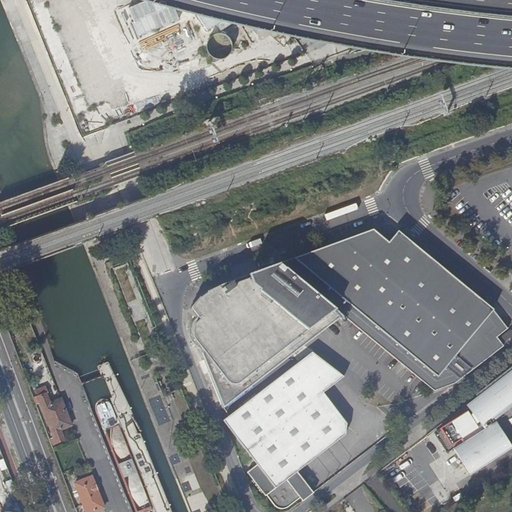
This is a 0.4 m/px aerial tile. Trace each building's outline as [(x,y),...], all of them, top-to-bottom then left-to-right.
[(506,346),(504,344),(511,336),(511,333),(510,331),(500,339),(498,337),(511,327),(494,311),(489,307),(399,232),(390,244),(374,231),(291,261),(436,380),(458,384),(476,370),(506,346)] [(207,294),(210,298),(203,303),(200,299),(191,310),(198,319),(194,322),(191,328),(190,331),(189,334),(190,338),(191,341),(194,346),(196,348),(200,350),(223,410),(343,318),(280,265),(223,286),(207,294)] [(312,354),(223,423),(258,466),(248,474),(267,498),(268,498),(274,506),(277,508),(279,509),(282,510),(283,510),(287,509),(289,508),(301,499),(304,503),(314,495),(298,473),(346,437),(347,425),(324,394),(345,378),(342,377),(312,354)] [(471,476),(478,471),(491,463),(511,449),(511,448),(496,424),(492,427),(491,425),(489,423),(492,421),(493,420),(511,404),(511,370),(501,379),(473,401),(466,406),(469,411),(450,423),(464,444),(454,451),(471,476)] [(37,397),(34,398),(37,404),(40,403),(53,437),(50,438),(52,444),(64,440),(60,430),(71,426),(61,400),(49,404),(46,394),(48,393),(45,386),(35,390),(37,397)] [(492,427),(496,424),(511,412),(511,404),(493,420),(492,421),(489,423),(491,425),(492,427)] [(92,477),(75,483),(83,505),(100,499),(92,477)]
